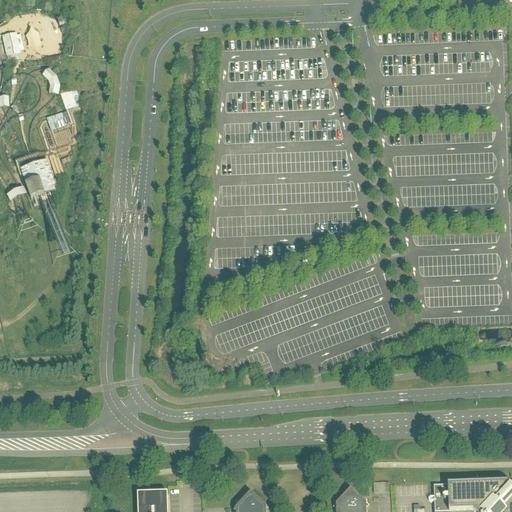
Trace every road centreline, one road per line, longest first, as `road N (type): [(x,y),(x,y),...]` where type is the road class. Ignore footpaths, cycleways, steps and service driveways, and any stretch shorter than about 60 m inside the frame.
road 1 (tertiary): [(511,390),(180,417),(144,403),(101,429),(0,436)]
road 2 (tertiary): [(0,452),(118,452),(238,436),(511,422)]
